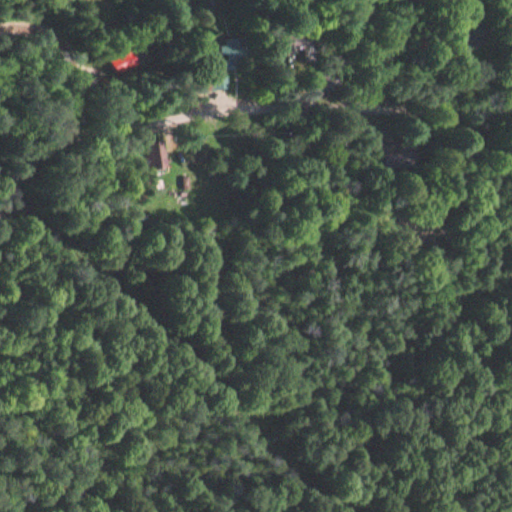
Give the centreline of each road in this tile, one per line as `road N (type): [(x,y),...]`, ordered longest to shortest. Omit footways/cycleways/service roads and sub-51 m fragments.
road 1 (residential): [(511,110),(259,105),(83,138),(54,134)]
road 2 (residential): [(0,199),(49,143),(77,80)]
